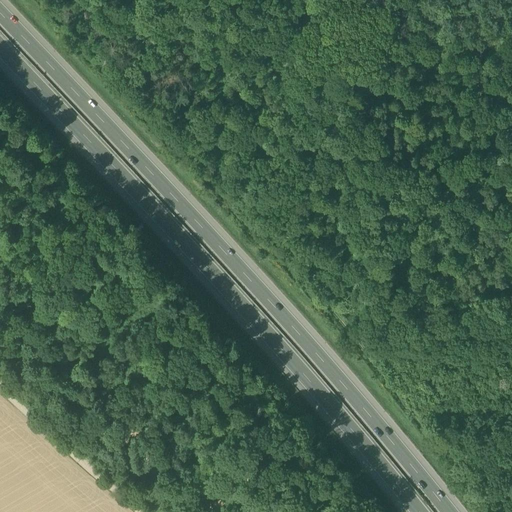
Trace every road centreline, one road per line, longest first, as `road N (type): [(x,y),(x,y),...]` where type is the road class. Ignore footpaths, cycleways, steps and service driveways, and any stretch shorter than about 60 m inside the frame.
road 1 (motorway): [(450,511),(295,331),(0,14)]
road 2 (motorway): [(0,48),(279,347),(418,511)]
road 3 (track): [(312,259),(314,289),(434,442),(510,511)]
road 4 (track): [(392,0),(312,259)]
road 5 (unclassified): [(0,388),(140,511)]
